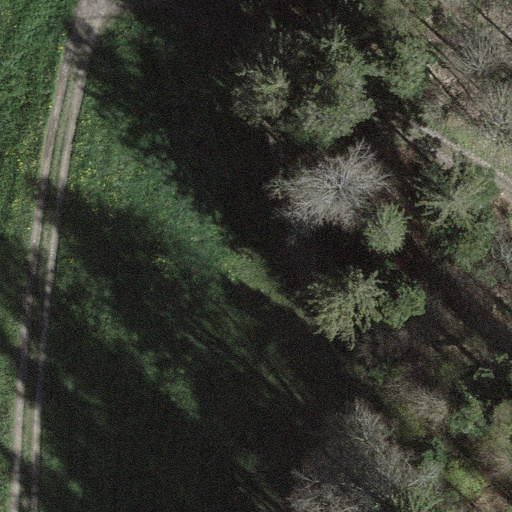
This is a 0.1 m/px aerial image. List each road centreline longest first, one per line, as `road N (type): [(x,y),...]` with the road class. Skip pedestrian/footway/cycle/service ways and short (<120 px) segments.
road 1 (track): [(1,511),(78,55),(96,0)]
road 2 (track): [(511,209),(323,59),(185,0)]
